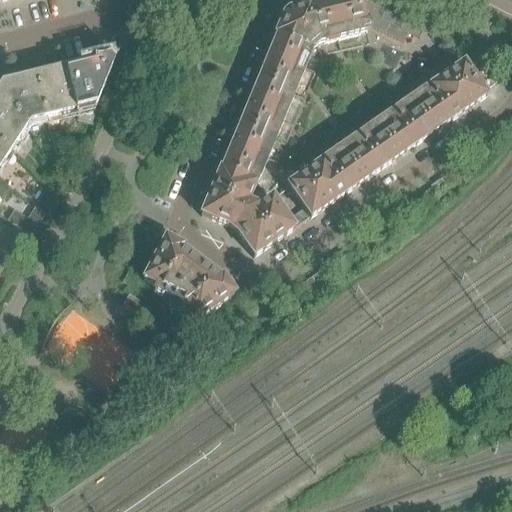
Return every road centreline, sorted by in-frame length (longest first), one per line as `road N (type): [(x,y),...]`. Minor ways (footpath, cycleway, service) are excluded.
road 1 (residential): [(267,0),(177,221),(223,254),(253,291),(511,100)]
road 2 (residential): [(0,340),(101,151),(136,11)]
road 3 (residential): [(136,11),(0,46)]
road 4 (residential): [(511,63),(479,36),(400,0)]
